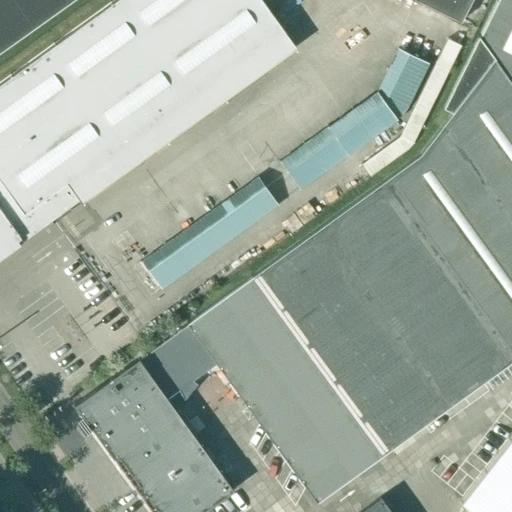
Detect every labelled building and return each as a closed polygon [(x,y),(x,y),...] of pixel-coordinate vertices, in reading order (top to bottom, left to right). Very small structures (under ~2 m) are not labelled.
[(0,257),(80,200),(67,182),(282,29),(260,0),(115,0),(0,82),(0,257)] [(0,0),(0,48),(67,0),(0,0)] [(316,502),(511,359),(511,0),(496,0),(478,37),(493,59),(419,155),(187,323),(187,324),(138,359),(137,358),(74,404),(151,511),(200,511),(232,490),(166,398),(178,389),(183,397),(194,385),(191,380),(215,362),(316,502)] [(415,0),(460,22),(471,0),(415,0)] [(299,190),(397,119),(407,107),(428,63),(396,47),(375,90),(277,160),(299,190)] [(161,289),(277,205),(257,176),(140,260),(161,289)] [(511,511),(511,436),(460,503),(471,511),(511,511)] [(390,511),(380,497),(360,511),(390,511)]
